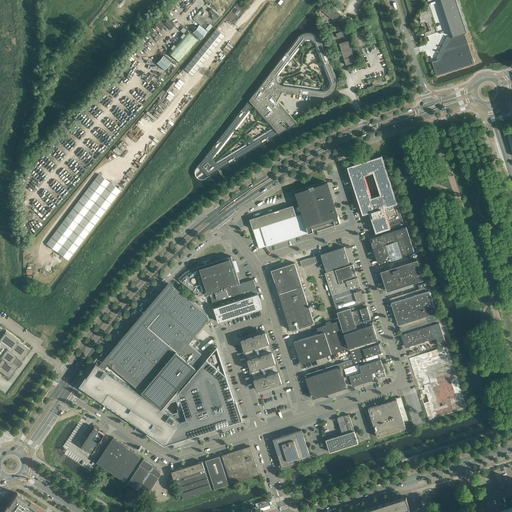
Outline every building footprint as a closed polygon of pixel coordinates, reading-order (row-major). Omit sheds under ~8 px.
[(456,0),(441,0),(453,36),(466,32),(456,0)] [(340,14),(329,5),(326,2),(321,9),(335,21),(340,14)] [(434,26),(431,17),(432,17),(429,6),(425,7),(426,8),(419,17),(421,22),(424,21),(427,22),(429,27),(430,27),(431,30),(424,32),(425,35),(435,32),(433,26),(434,26)] [(220,16),(212,9),(209,11),(214,15),(217,18),(217,19),(220,16)] [(205,21),(197,14),(193,18),(201,26),(204,22),(205,21)] [(175,25),(168,19),(164,23),(168,27),(168,28),(170,30),(175,25)] [(165,25),(159,20),(156,24),(161,29),(165,25)] [(210,28),(204,22),(201,26),(207,31),(210,28)] [(164,33),(155,25),(151,29),(160,38),(164,33)] [(200,39),(207,32),(199,25),(193,33),(200,39)] [(192,75),(224,36),(216,29),(184,69),(192,75)] [(179,62),(198,40),(187,31),(184,34),(168,53),(179,62)] [(299,36),(284,55),(215,144),(213,147),(196,168),(196,169),(196,170),(195,170),(195,171),(195,172),(195,173),(195,174),(195,175),(196,175),(196,176),(196,177),(197,177),(197,178),(198,178),(199,179),(200,179),(201,179),(202,179),(203,179),(204,179),(205,179),(209,176),(292,126),(296,124),(296,123),(296,122),(296,121),(278,101),(278,100),(278,99),(282,93),(282,92),(283,91),(322,97),(323,97),(324,97),(325,97),(326,97),(327,96),(328,96),(329,96),(330,95),(331,95),(332,94),(333,93),(334,92),(335,90),(336,90),(336,89),(336,88),(337,87),(337,85),(337,84),(337,83),(337,82),(337,81),(337,80),(337,79),(337,78),(336,78),(322,42),(321,40),(320,39),(320,38),(319,38),(319,37),(318,36),(317,35),(316,34),(315,34),(314,33),(313,33),(312,33),(311,33),(310,33),(310,32),(308,32),(307,32),(306,33),(305,33),(303,33),(302,34),(301,35),(300,35),(299,36)] [(475,63),(465,33),(453,37),(450,38),(448,41),(446,42),(446,44),(446,46),(440,59),(432,61),(437,76),(475,63)] [(355,61),(349,40),(339,43),(346,64),(355,61)] [(165,70),(172,63),(164,56),(157,64),(165,70)] [(403,223),(401,217),(401,216),(399,210),(397,204),(397,202),(396,203),(395,200),(395,199),(394,196),(395,196),(394,196),(393,193),(392,190),(393,190),(392,189),(391,186),(390,183),(390,182),(390,183),(389,180),(389,179),(388,177),(388,176),(387,173),(386,170),(386,169),(385,166),(384,163),(384,162),(383,163),(383,160),(383,159),(382,159),(382,157),(382,156),(381,156),(375,158),(374,158),(375,158),(369,160),(368,160),(368,161),(362,163),(362,162),(361,162),(361,163),(355,165),(355,164),(355,165),(349,167),(348,167),(363,214),(369,212),(376,233),(397,226),(403,224),(403,223)] [(68,260),(121,190),(99,174),(46,243),(68,260)] [(340,222),(327,182),(296,192),(302,214),(309,232),(340,222)] [(297,216),(293,205),(288,207),(292,217),(297,216)] [(292,217),(288,207),(284,208),(287,219),(292,217)] [(287,219),(284,208),(279,210),(282,220),(287,219)] [(282,220),(279,210),(274,211),(277,222),(282,220)] [(277,222),(274,211),(269,213),(272,223),(277,222)] [(272,223),(269,213),(264,215),(268,225),(272,223)] [(309,232),(302,214),(297,216),(292,217),(287,219),(282,220),(277,222),(272,223),(268,225),(263,226),(258,228),(253,229),(259,248),(309,232)] [(268,225),(264,215),(259,216),(263,226),(268,225)] [(263,226),(259,216),(255,218),(258,228),(263,226)] [(258,228),(255,218),(250,219),(253,229),(258,228)] [(414,251),(411,241),(406,227),(370,238),(378,262),(393,258),(393,259),(400,257),(399,255),(414,251)] [(350,265),(344,247),(319,255),(321,261),(323,260),(327,272),(350,265)] [(321,261),(319,255),(300,261),(302,267),(321,261)] [(240,283),(231,256),(197,267),(198,268),(196,269),(193,270),(193,268),(190,269),(191,271),(190,272),(189,273),(187,274),(185,275),(184,276),(183,278),(182,278),(181,280),(180,279),(179,280),(199,296),(200,296),(199,295),(200,295),(200,296),(205,294),(206,293),(206,294),(209,293),(240,283)] [(423,279),(417,260),(381,271),(387,291),(423,279)] [(298,262),(291,264),(309,321),(316,319),(316,318),(301,271),(298,262)] [(320,269),(315,270),(331,319),(339,317),(322,264),(319,265),(320,269)] [(350,279),(349,277),(357,275),(353,264),(350,265),(327,272),(325,273),(332,295),(360,286),(357,277),(350,279)] [(278,268),(271,270),(290,327),(296,325),(278,268)] [(303,270),(301,271),(316,318),(323,315),(309,272),(305,274),(303,270)] [(262,308),(258,293),(253,279),(240,283),(209,293),(219,322),(222,321),(222,322),(224,321),(224,320),(257,309),(257,310),(260,310),(259,309),(262,308)] [(438,320),(429,290),(428,286),(426,282),(418,284),(419,289),(390,298),(391,302),(398,325),(399,325),(401,331),(427,323),(438,320)] [(202,353),(192,344),(190,343),(210,319),(208,314),(173,285),(166,293),(167,293),(162,300),(160,300),(126,341),(122,337),(119,340),(124,343),(108,362),(162,408),(196,367),(194,365),(196,360),(202,353)] [(365,299),(362,289),(361,289),(360,286),(332,295),(337,312),(360,305),(366,303),(364,299),(365,299)] [(371,319),(369,312),(367,306),(361,308),(360,305),(337,312),(340,320),(344,331),(372,322),(371,319)] [(350,350),(344,331),(340,320),(323,326),(324,331),(294,341),(301,364),(349,348),(349,350),(350,350)] [(446,343),(438,320),(427,323),(401,331),(401,332),(400,332),(401,332),(402,331),(403,334),(401,335),(405,347),(436,337),(438,345),(446,343)] [(377,338),(376,334),(373,324),(372,322),(344,331),(350,350),(378,341),(377,338)] [(21,361),(30,349),(19,341),(19,340),(6,330),(5,331),(0,327),(0,370),(9,377),(17,366),(16,365),(17,363),(18,364),(20,362),(19,361),(20,360),(21,361)] [(276,362),(275,360),(274,355),(273,355),(272,352),(273,352),(270,345),(270,346),(269,342),(267,336),(266,332),(241,340),(242,340),(243,343),(242,344),(243,345),(244,348),(245,350),(246,353),(248,360),(249,363),(257,388),(257,390),(282,382),(280,375),(279,372),(277,365),(276,365),(275,362),(276,362)] [(378,353),(382,352),(379,344),(378,341),(350,350),(353,359),(354,364),(364,361),(379,356),(378,353)] [(237,399),(235,400),(218,345),(179,392),(184,409),(174,412),(178,415),(177,417),(182,421),(176,429),(167,443),(184,438),(217,427),(224,425),(243,419),(237,399)] [(467,408),(447,346),(409,358),(429,420),(467,408)] [(386,375),(381,358),(380,359),(379,357),(380,356),(379,356),(364,361),(365,363),(360,365),(362,372),(349,375),(353,386),(374,379),(374,378),(377,377),(377,378),(386,375)] [(349,384),(347,378),(346,376),(344,368),(354,364),(353,359),(305,375),(313,398),(347,387),(347,385),(349,384)] [(176,429),(182,421),(177,417),(178,415),(174,412),(166,407),(163,408),(163,409),(154,403),(155,402),(116,376),(114,375),(111,373),(110,372),(105,369),(102,367),(99,365),(96,363),(85,379),(81,386),(85,388),(147,430),(148,431),(148,432),(148,433),(165,444),(167,443),(176,429)] [(408,420),(401,398),(401,397),(397,399),(368,408),(369,409),(377,437),(410,426),(408,420)] [(358,443),(354,430),(349,414),(337,418),(342,434),(326,439),(330,452),(358,443)] [(102,441),(101,440),(104,437),(104,436),(105,434),(95,427),(92,431),(92,430),(90,432),(91,432),(82,446),(93,453),(93,452),(94,453),(96,451),(95,450),(100,442),(101,443),(102,441)] [(311,458),(302,429),(273,439),(281,462),(280,462),(282,468),(292,465),(292,464),(311,458)] [(140,459),(142,456),(114,437),(113,438),(110,436),(94,460),(97,462),(125,481),(140,459)] [(257,470),(255,464),(256,464),(250,446),(222,455),(231,483),(259,474),(258,470),(257,470)] [(229,484),(220,456),(206,460),(215,489),(229,484)] [(147,495),(160,476),(161,476),(161,475),(161,474),(161,473),(161,472),(160,471),(160,470),(159,470),(159,469),(156,468),(155,467),(155,466),(144,458),(143,460),(128,483),(147,496),(147,495)] [(203,461),(171,471),(174,479),(176,478),(180,490),(183,499),(212,490),(203,461)] [(48,511),(31,500),(30,501),(17,493),(3,511),(48,511)] [(396,511),(409,508),(410,508),(406,497),(378,506),(358,511),(396,511)]
